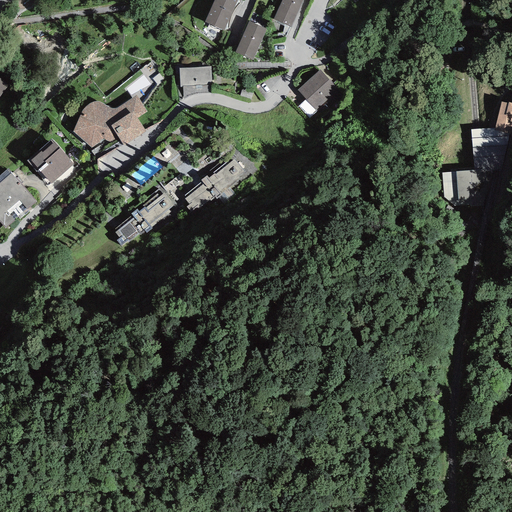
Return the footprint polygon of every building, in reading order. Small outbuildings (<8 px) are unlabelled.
[(237,0),(214,0),(204,22),(224,31),(237,0)] [(302,0),(282,0),(273,20),(291,27),(302,0)] [(266,29),(249,21),(235,52),(253,60),(266,29)] [(211,66),(179,68),(180,87),(212,85),(211,66)] [(164,74),(158,69),(152,77),(142,69),(133,80),(143,88),(147,83),(153,88),(164,74)] [(338,90),(319,70),(297,90),(316,110),(338,90)] [(0,78),(0,95),(9,85),(0,78)] [(73,132),(91,147),(104,139),(106,140),(107,142),(109,142),(111,142),(119,138),(124,146),(146,132),(137,118),(147,112),(136,95),(120,107),(117,108),(115,108),(113,108),(111,108),(109,108),(106,106),(104,104),(102,103),(99,102),(97,101),(95,101),(90,103),(88,104),(85,107),(83,109),(81,112),(80,115),(73,132)] [(508,103),(502,102),(496,127),(510,131),(511,131),(511,103),(508,102),(508,103)] [(496,127),(471,129),(474,170),(474,175),(483,174),(502,172),(510,131),(496,127)] [(41,151),(31,160),(51,184),(74,164),(54,142),(42,153),(41,151)] [(186,198),(185,199),(189,205),(186,207),(192,214),(210,200),(211,201),(215,198),(217,200),(222,195),(221,194),(240,178),(238,176),(244,172),(234,159),(229,164),(227,162),(213,173),(214,174),(209,178),(207,175),(201,180),(202,181),(184,195),(186,198)] [(8,169),(0,175),(0,222),(5,229),(15,221),(14,219),(26,208),(27,209),(36,201),(8,169)] [(474,170),(442,173),(444,197),(454,206),(470,204),(470,206),(485,205),(485,203),(483,174),(474,175),(474,170)] [(174,205),(164,193),(160,196),(157,193),(141,206),(143,208),(139,211),(137,208),(131,213),(132,215),(115,229),(116,231),(115,233),(119,238),(116,240),(121,246),(128,240),(129,242),(140,234),(141,235),(145,231),(146,233),(152,228),(151,227),(171,212),(169,210),(174,205)]
